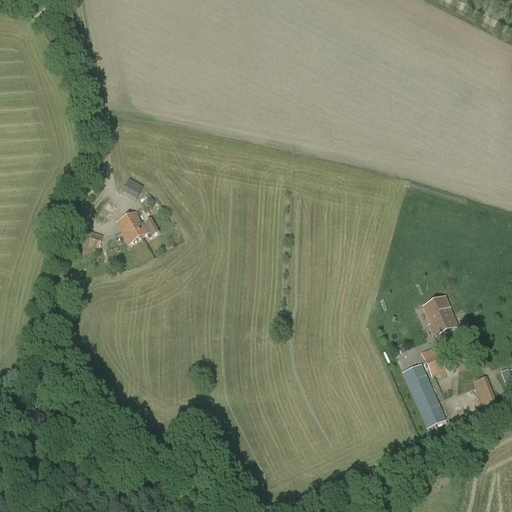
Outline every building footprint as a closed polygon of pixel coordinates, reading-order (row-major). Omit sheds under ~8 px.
[(129,181),(122,193),(136,201),(143,188),(129,181)] [(142,226),(136,214),(117,225),(129,247),(149,235),(151,239),(159,234),(151,221),(142,226)] [(86,232),(81,247),(88,249),(87,252),(92,253),(92,252),(95,253),(95,252),(98,253),(103,237),(86,232)] [(66,251),(72,253),(76,240),(70,238),(66,251)] [(423,309),(431,326),(428,327),(434,339),(458,329),(445,299),(423,309)] [(439,349),(425,355),(433,375),(447,369),(439,349)] [(421,367),(402,375),(427,431),(446,422),(421,367)] [(511,369),(501,374),(506,389),(511,386),(511,369)] [(487,379),(473,384),(475,389),(483,411),(497,406),(487,379)]
